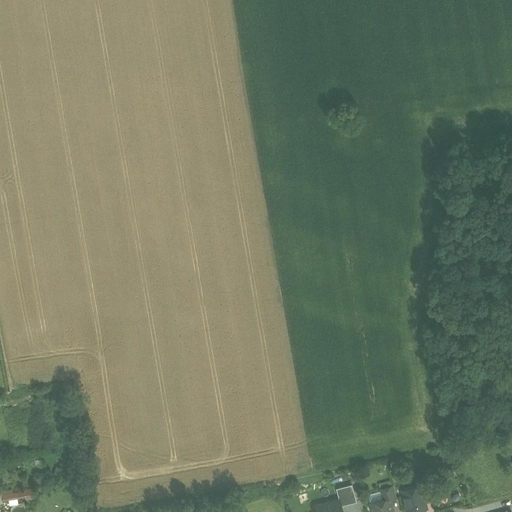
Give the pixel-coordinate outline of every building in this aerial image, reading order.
[(63,468),(57,465),(53,476),(59,479),(63,468)] [(425,471),(414,474),(416,484),(420,483),(422,491),(429,489),(425,471)] [(356,500),(352,483),(336,488),(339,498),(341,504),(356,500)] [(416,484),(401,488),(407,511),(409,511),(411,511),(412,511),(417,511),(418,508),(426,506),(422,491),(420,483),(416,484)] [(393,484),(379,487),(382,498),(389,496),(390,498),(396,496),(393,484)] [(18,490),(20,497),(34,494),(33,487),(18,490)] [(18,490),(1,493),(2,500),(20,497),(18,490)] [(382,498),(370,501),(373,511),(393,511),(390,498),(389,496),(382,498)] [(339,498),(316,504),(317,511),(343,511),(341,504),(339,498)]
